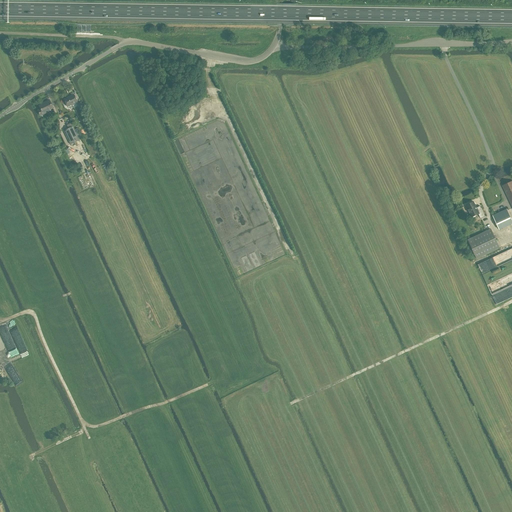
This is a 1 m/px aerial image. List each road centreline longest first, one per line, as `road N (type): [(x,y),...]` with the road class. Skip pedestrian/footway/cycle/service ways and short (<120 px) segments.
road 1 (motorway): [(0,9),(511,16)]
road 2 (track): [(207,384),(89,425),(33,313),(0,321)]
road 3 (unclassified): [(273,46),(511,44)]
road 4 (track): [(511,300),(299,399)]
road 5 (unclassified): [(273,46),(244,61),(126,42)]
road 6 (unclassified): [(0,116),(126,42)]
road 7 (track): [(126,42),(0,33)]
